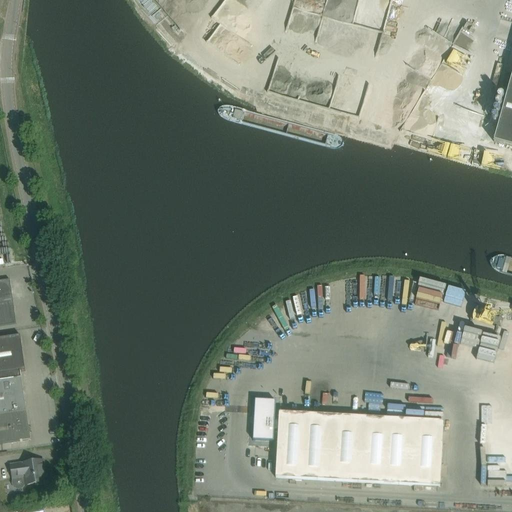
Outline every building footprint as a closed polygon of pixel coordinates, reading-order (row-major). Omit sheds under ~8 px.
[(511,74),(493,142),(511,147),(511,74)] [(0,326),(16,324),(9,280),(0,280),(0,326)] [(20,336),(0,338),(0,374),(20,372),(25,371),(20,336)] [(511,345),(510,345),(503,375),(511,377),(511,345)] [(0,444),(30,440),(21,378),(20,372),(0,374),(0,444)] [(373,389),(373,404),(397,405),(397,390),(373,389)] [(255,400),(253,441),(273,442),(274,430),(278,430),(278,420),(274,420),(275,401),(255,400)] [(443,422),(288,414),(279,413),(275,478),(440,487),(443,422)] [(225,470),(227,421),(198,419),(195,497),(209,498),(210,469),(225,470)] [(23,464),(10,466),(12,478),(12,480),(12,484),(14,487),(17,489),(21,488),(24,486),(27,485),(44,483),(42,470),(43,469),(42,461),(23,463),(23,464)] [(224,479),(224,493),(252,495),(253,480),(224,479)]
